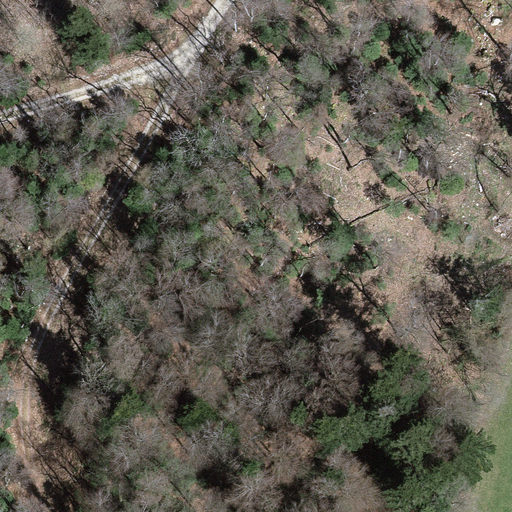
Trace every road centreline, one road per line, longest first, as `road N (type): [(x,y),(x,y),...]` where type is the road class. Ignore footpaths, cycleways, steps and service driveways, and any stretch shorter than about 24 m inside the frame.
road 1 (track): [(32,511),(19,424),(46,317),(224,0)]
road 2 (track): [(185,68),(0,118)]
